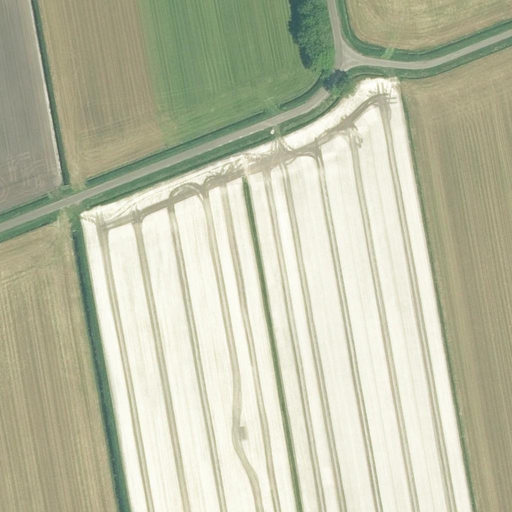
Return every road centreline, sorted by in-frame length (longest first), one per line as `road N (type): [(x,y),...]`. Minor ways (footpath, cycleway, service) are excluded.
road 1 (unclassified): [(0,228),(302,110),(321,97),(339,58)]
road 2 (unclassified): [(511,33),(425,66),(339,58)]
